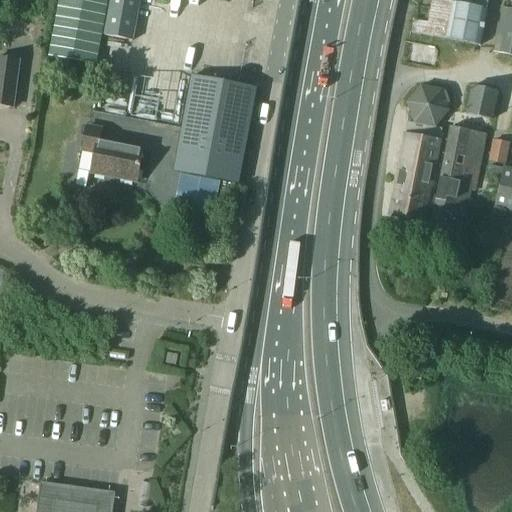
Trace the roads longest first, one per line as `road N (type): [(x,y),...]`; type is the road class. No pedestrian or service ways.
road 1 (primary): [(361,511),(333,387),(328,312),(333,224),(374,0)]
road 2 (primary): [(327,0),(281,284),(283,426),(295,511)]
road 3 (unclassified): [(511,331),(375,302),(368,276),(374,183),(391,76)]
road 4 (unclassified): [(289,0),(233,320)]
road 5 (residential): [(233,320),(79,297),(0,243)]
road 6 (unclassified): [(233,320),(196,511)]
